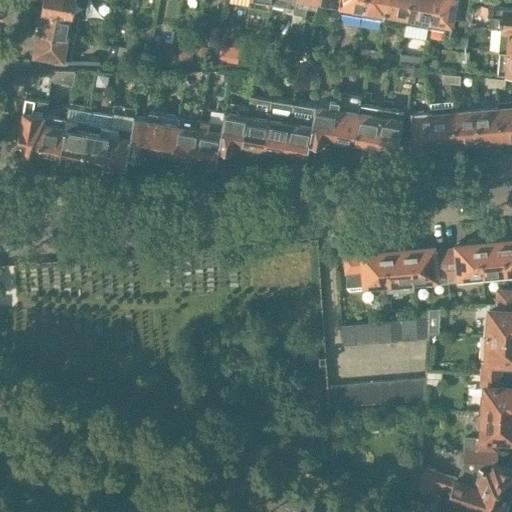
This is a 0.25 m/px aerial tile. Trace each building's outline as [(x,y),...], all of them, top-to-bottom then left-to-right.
[(43,0),(42,8),(79,15),(87,16),(89,0),(43,0)] [(250,0),(250,5),(272,9),(273,0),(250,0)] [(297,3),(297,0),(282,0),(285,1),(283,10),(295,12),(297,3)] [(318,6),(318,0),(297,0),(297,3),(295,12),(306,14),(308,5),(318,6)] [(342,0),(318,0),(318,6),(340,10),(342,0)] [(365,0),(342,0),(340,10),(363,15),(365,0)] [(365,0),(363,15),(385,18),(388,0),(365,0)] [(411,0),(388,0),(385,18),(407,23),(411,0)] [(433,0),(411,0),(407,23),(405,34),(418,36),(417,44),(426,46),(429,27),(433,0)] [(457,0),(433,0),(429,27),(452,31),(457,0)] [(473,0),(461,0),(459,23),(471,25),(473,0)] [(489,26),(501,27),(511,28),(511,5),(490,4),(489,14),(490,14),(489,26)] [(42,8),(38,30),(75,36),(79,15),(42,8)] [(511,28),(501,27),(500,39),(499,49),(511,50),(511,28)] [(75,36),(38,30),(34,52),(71,59),(75,36)] [(457,45),(467,46),(468,36),(458,35),(457,45)] [(125,58),(134,59),(136,39),(127,38),(125,58)] [(170,60),(173,44),(164,42),(161,59),(170,60)] [(222,43),(219,59),(237,63),(240,46),(222,43)] [(334,43),(330,64),(343,64),(346,45),(334,43)] [(211,46),(198,44),(195,58),(208,61),(211,46)] [(120,63),(123,63),(126,46),(119,45),(117,63),(120,63)] [(178,58),(192,60),(194,47),(180,45),(178,58)] [(361,46),(359,58),(377,61),(379,49),(361,46)] [(457,49),(443,48),(440,65),(455,67),(455,64),(457,49)] [(469,51),(457,49),(455,64),(455,67),(455,68),(467,69),(469,51)] [(511,50),(499,49),(497,71),(511,72),(511,50)] [(399,64),(421,65),(423,56),(401,52),(399,64)] [(314,53),(313,64),(329,64),(329,53),(314,53)] [(423,65),(414,65),(413,74),(423,75),(423,65)] [(410,66),(400,66),(400,74),(410,74),(410,66)] [(53,69),(51,80),(73,84),(76,69),(53,69)] [(442,81),(451,82),(452,73),(443,72),(442,81)] [(460,82),(460,74),(452,73),(451,82),(460,82)] [(497,77),(488,76),(487,85),(496,86),(497,77)] [(496,86),(505,86),(506,77),(497,77),(496,86)] [(316,105),(314,115),(315,115),(311,139),(325,141),(327,134),(332,135),(339,96),(341,89),(332,87),(330,102),(317,100),(316,105)] [(339,96),(332,135),(355,139),(362,101),(364,92),(341,88),(341,89),(339,96)] [(23,147),(38,150),(45,111),(47,99),(40,97),(41,92),(27,90),(17,140),(23,147)] [(249,103),(242,141),(263,145),(273,97),(251,93),(249,103)] [(273,97),(263,145),(285,149),(294,100),(273,97)] [(498,105),(502,138),(511,137),(511,138),(511,97),(498,99),(498,105)] [(429,101),(430,110),(434,146),(435,146),(434,144),(436,144),(438,146),(445,145),(447,143),(456,142),(453,109),(452,99),(429,101)] [(308,154),(311,139),(315,115),(314,115),(316,105),(294,100),(285,149),(308,154)] [(56,113),(45,111),(38,150),(60,154),(69,103),(58,101),(56,113)] [(69,103),(60,154),(82,158),(90,109),(91,105),(69,101),(69,103)] [(220,145),(218,151),(233,154),(236,140),(242,141),(249,103),(241,101),(240,109),(225,106),(223,121),(224,121),(220,145)] [(384,105),(362,101),(355,139),(376,143),(384,105)] [(405,109),(384,105),(376,143),(398,147),(405,109)] [(479,140),(482,140),(484,142),(491,141),(493,139),(502,138),(498,105),(476,107),(479,140)] [(476,141),(479,140),(476,107),(453,109),(456,142),(466,142),(468,143),(474,143),(476,141)] [(151,148),(158,109),(150,108),(149,115),(135,113),(134,115),(132,127),(127,152),(143,154),(145,147),(151,148)] [(90,109),(82,158),(104,162),(112,113),(90,109)] [(180,113),(158,109),(151,148),(173,152),(180,113)] [(413,148),(419,147),(421,149),(428,149),(429,147),(434,146),(430,110),(408,111),(407,125),(411,125),(413,148)] [(127,151),(127,152),(132,127),(134,115),(112,111),(112,113),(104,162),(126,166),(127,151)] [(194,156),(201,117),(180,113),(173,152),(194,156)] [(223,121),(201,117),(194,156),(217,160),(218,151),(220,145),(224,121),(223,121)] [(496,277),(508,276),(504,238),(480,240),(483,274),(496,273),(496,277)] [(455,242),(457,259),(447,260),(449,281),(471,279),(471,275),(483,274),(480,240),(455,242)] [(439,282),(449,281),(447,260),(437,261),(436,244),(410,246),(413,280),(427,279),(427,283),(439,282)] [(414,287),(413,280),(410,246),(386,248),(389,286),(390,295),(403,294),(402,290),(412,289),(412,287),(414,287)] [(378,287),(389,286),(386,248),(345,252),(348,286),(351,289),(362,288),(364,284),(378,283),(378,287)] [(0,291),(15,290),(12,260),(0,261),(0,291)] [(497,295),(507,296),(507,288),(497,287),(497,295)] [(511,296),(507,296),(497,295),(496,307),(490,307),(488,333),(511,334),(511,296)] [(391,307),(390,298),(383,298),(384,308),(391,307)] [(427,338),(428,330),(429,316),(414,317),(416,339),(427,338)] [(404,340),(416,339),(414,317),(402,318),(404,340)] [(392,340),(404,340),(402,318),(390,319),(392,340)] [(380,341),(392,340),(390,319),(379,320),(380,341)] [(369,342),(380,341),(379,320),(367,321),(369,342)] [(345,344),(357,343),(355,321),(343,322),(345,344)] [(357,343),(369,342),(367,321),(355,321),(357,343)] [(482,360),(482,371),(503,372),(504,362),(511,362),(511,334),(488,333),(486,360),(482,360)] [(511,385),(502,385),(503,372),(482,371),(481,385),(485,385),(483,410),(511,411),(511,385)] [(425,376),(409,377),(411,399),(424,398),(425,376)] [(411,399),(409,377),(397,378),(399,400),(411,399)] [(386,401),(399,400),(397,378),(384,379),(386,401)] [(386,401),(384,379),(372,380),(374,402),(386,401)] [(360,381),(361,403),(374,402),(372,380),(360,381)] [(347,382),(349,404),(361,403),(360,381),(347,382)] [(335,383),(337,405),(349,404),(347,382),(335,383)] [(511,411),(483,410),(482,436),(465,435),(465,448),(498,450),(498,439),(511,440),(511,411)] [(457,477),(473,482),(471,487),(483,491),(484,489),(486,491),(486,492),(508,500),(508,499),(511,488),(511,467),(497,463),(498,450),(465,448),(464,458),(457,477)] [(443,485),(447,473),(436,469),(429,488),(441,493),(443,485)] [(471,487),(473,482),(457,477),(447,473),(443,485),(450,488),(447,495),(473,504),(472,508),(483,511),(508,511),(511,501),(511,500),(508,499),(508,500),(486,492),(486,491),(484,489),(483,491),(471,487)] [(405,494),(402,502),(411,506),(414,497),(405,494)]
